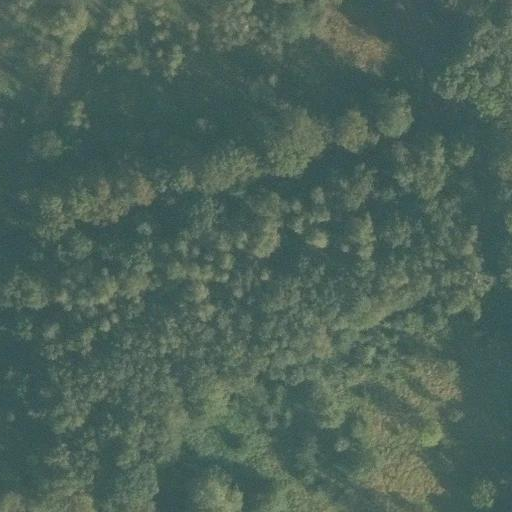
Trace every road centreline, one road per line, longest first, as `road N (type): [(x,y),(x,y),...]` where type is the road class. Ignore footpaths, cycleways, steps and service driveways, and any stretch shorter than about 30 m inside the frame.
road 1 (track): [(441,121),(0,245)]
road 2 (track): [(399,0),(441,121)]
